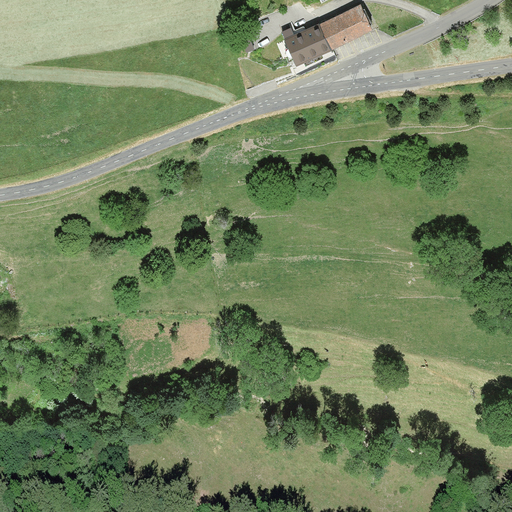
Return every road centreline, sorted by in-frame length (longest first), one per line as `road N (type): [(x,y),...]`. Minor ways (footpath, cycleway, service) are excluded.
road 1 (tertiary): [(340,80),(75,179),(0,196)]
road 2 (residential): [(340,80),(364,60),(492,0)]
road 3 (tertiary): [(511,65),(340,80)]
